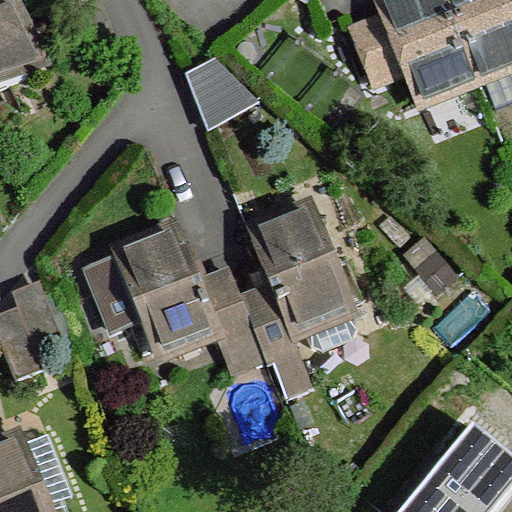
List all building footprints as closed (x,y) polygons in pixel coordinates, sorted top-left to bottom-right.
[(478,82),(445,0),(406,0),(382,10),(386,21),(409,76),(420,105),(478,82)] [(445,0),(478,82),(511,68),(511,2),(511,0),(445,0)] [(0,5),(0,94),(39,76),(4,4),(0,5)] [(409,76),(386,21),(353,33),(376,89),(409,76)] [(212,68),(185,81),(208,138),(258,109),(212,68)] [(356,307),(318,215),(255,242),(275,294),(291,333),(304,328),(351,309),(356,307)] [(183,237),(88,274),(112,337),(144,325),(156,355),(220,330),(204,289),(183,237)] [(458,282),(440,258),(423,270),(441,295),(458,282)] [(232,278),(204,289),(220,330),(226,349),(258,337),(244,306),(232,278)] [(66,346),(44,291),(16,302),(22,317),(39,358),(66,346)] [(275,294),(244,306),(258,337),(269,365),(299,352),(291,333),(275,294)] [(351,309),(304,328),(313,351),(325,356),(355,344),(360,333),(351,309)] [(39,358),(22,317),(0,326),(0,340),(17,384),(44,374),(39,358)] [(258,337),(226,349),(238,377),(269,365),(258,337)] [(511,511),(511,458),(475,427),(402,511),(511,511)] [(53,444),(30,454),(48,498),(72,487),(53,444)] [(27,445),(0,455),(0,511),(53,511),(48,498),(30,454),(27,445)]
